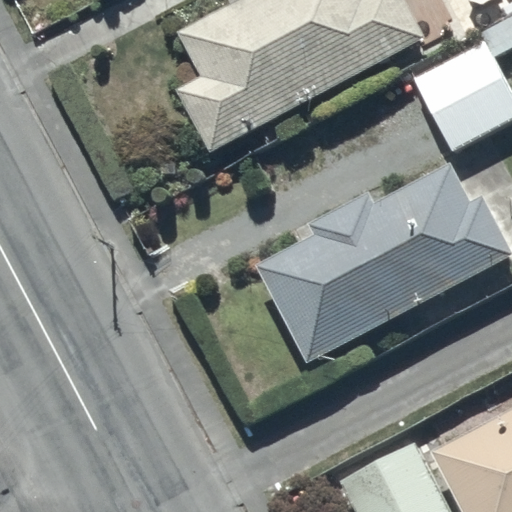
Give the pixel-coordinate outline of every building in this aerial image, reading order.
[(181,83),(216,148),(430,33),(412,0),(231,0),(182,26),(205,70),(181,83)] [(511,83),(488,38),(414,76),(452,149),(511,118),(511,83)] [(262,262),(312,359),(511,253),(511,236),(488,190),(476,197),(456,158),(378,199),(373,189),(314,220),(320,232),(262,262)] [(511,511),(511,429),(440,466),(462,511),(511,511)] [(457,511),(420,438),(344,475),(361,511),(457,511)]
